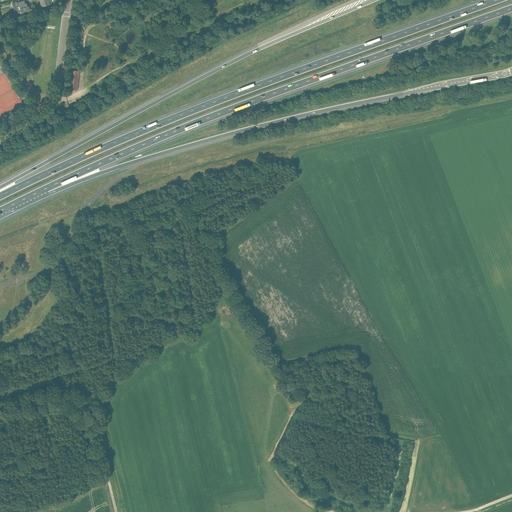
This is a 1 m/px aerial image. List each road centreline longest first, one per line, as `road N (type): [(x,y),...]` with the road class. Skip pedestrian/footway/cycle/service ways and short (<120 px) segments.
road 1 (motorway): [(496,0),(143,130),(0,196)]
road 2 (motorway): [(45,188),(217,114),(511,7)]
road 3 (motorway): [(45,188),(308,113),(511,70)]
road 4 (motorway): [(372,0),(245,55),(0,187)]
road 5 (unclassified): [(0,143),(53,104),(68,0)]
road 6 (track): [(102,453),(84,410),(70,399),(0,411)]
road 7 (track): [(0,361),(31,347),(53,320),(71,282),(62,261)]
